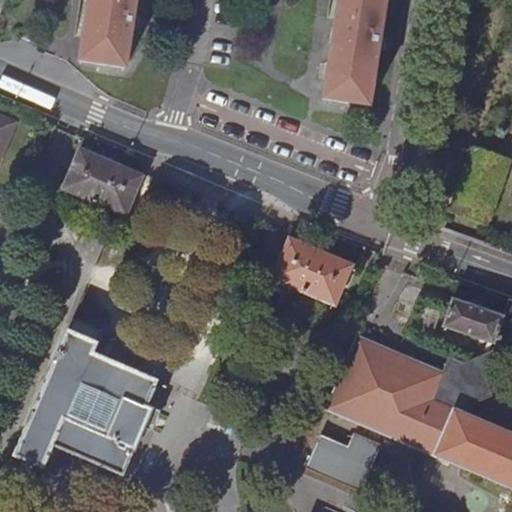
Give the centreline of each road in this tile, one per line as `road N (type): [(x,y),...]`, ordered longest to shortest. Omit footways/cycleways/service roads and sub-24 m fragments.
road 1 (tertiary): [(0,74),(271,177),(381,228)]
road 2 (residential): [(381,228),(423,0)]
road 3 (tertiary): [(381,228),(511,276)]
